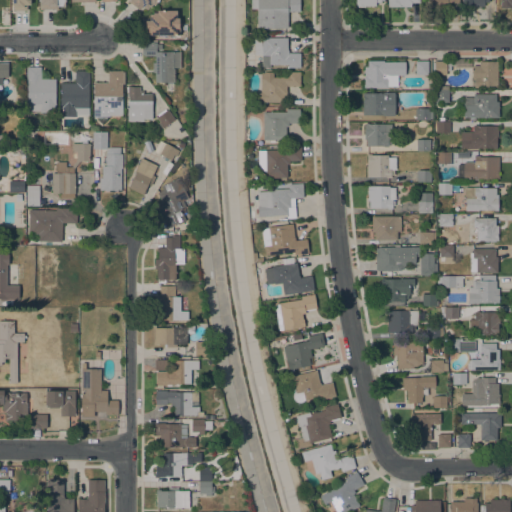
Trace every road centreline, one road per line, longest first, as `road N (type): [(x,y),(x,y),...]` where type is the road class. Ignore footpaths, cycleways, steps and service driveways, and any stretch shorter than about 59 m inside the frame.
road 1 (residential): [(391,462),(360,377),(342,283),(330,159),(329,0)]
road 2 (residential): [(125,511),(123,230)]
road 3 (residential): [(511,40),(329,40)]
road 4 (residential): [(125,448),(0,448)]
road 5 (residential): [(511,466),(391,462)]
